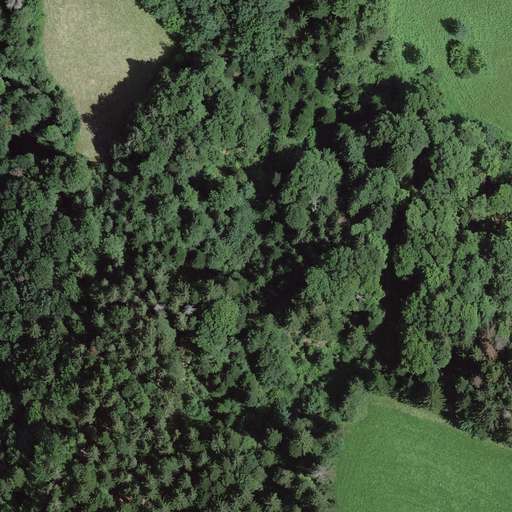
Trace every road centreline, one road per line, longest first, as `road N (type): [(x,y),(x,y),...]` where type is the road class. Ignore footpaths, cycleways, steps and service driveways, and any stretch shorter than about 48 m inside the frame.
road 1 (track): [(117,511),(90,466),(79,416),(102,206),(182,38),(181,0)]
road 2 (track): [(182,38),(217,268),(256,376),(337,460)]
